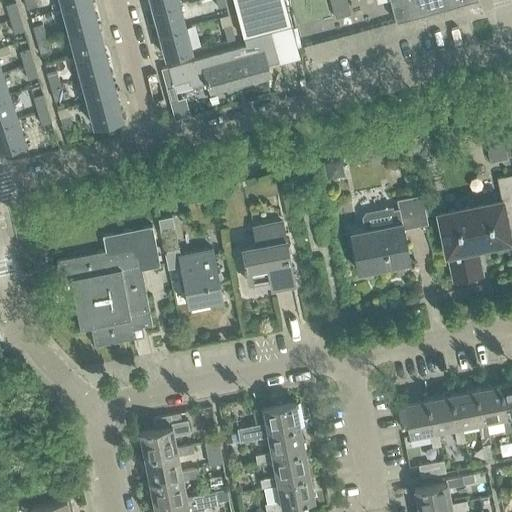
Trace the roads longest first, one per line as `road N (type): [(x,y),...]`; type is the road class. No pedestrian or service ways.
road 1 (residential): [(156,144),(511,49)]
road 2 (residential): [(94,409),(347,359)]
road 3 (residential): [(94,409),(19,330),(0,255)]
road 4 (residential): [(347,359),(511,324)]
road 5 (residential): [(0,190),(156,144)]
road 6 (residential): [(380,511),(347,359)]
road 7 (residential): [(156,144),(118,0)]
